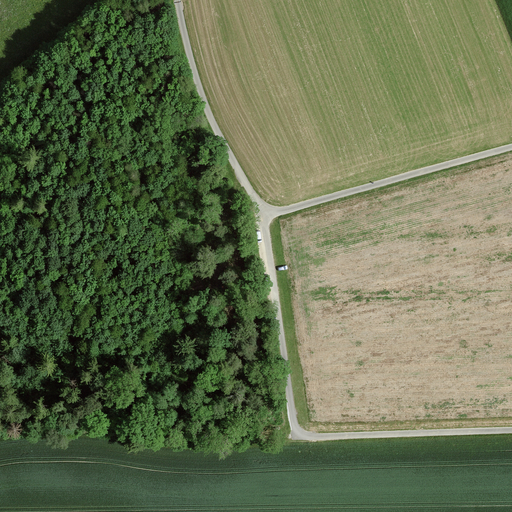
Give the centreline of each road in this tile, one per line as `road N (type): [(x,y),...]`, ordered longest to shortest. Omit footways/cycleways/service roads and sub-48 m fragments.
road 1 (track): [(294,438),(181,445),(0,437)]
road 2 (track): [(511,146),(262,216)]
road 3 (track): [(177,0),(203,100),(262,216)]
road 4 (track): [(294,438),(262,216)]
road 5 (track): [(511,430),(294,438)]
